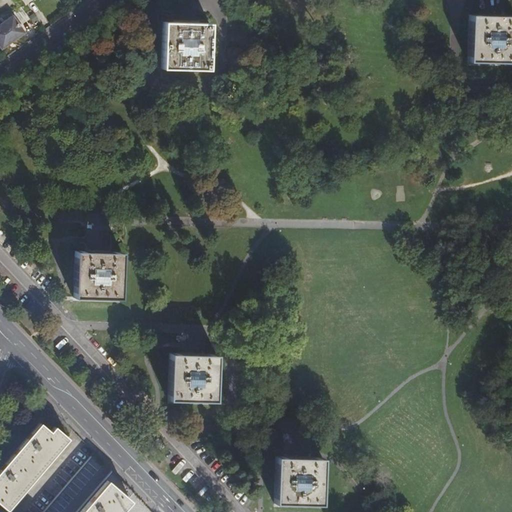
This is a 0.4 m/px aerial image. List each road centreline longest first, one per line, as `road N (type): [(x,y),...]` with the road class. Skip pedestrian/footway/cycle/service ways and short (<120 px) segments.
road 1 (tertiary): [(176,511),(11,338)]
road 2 (residential): [(0,76),(106,0)]
